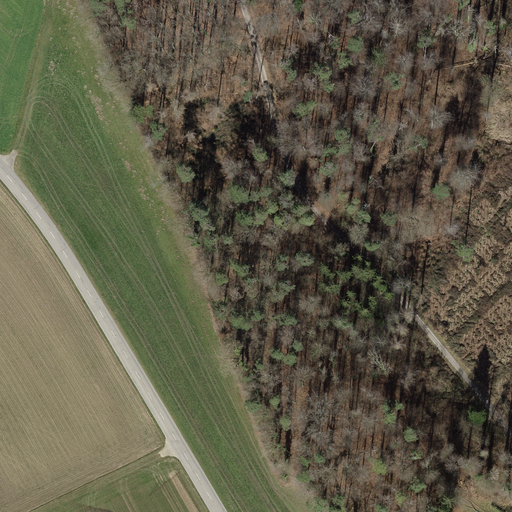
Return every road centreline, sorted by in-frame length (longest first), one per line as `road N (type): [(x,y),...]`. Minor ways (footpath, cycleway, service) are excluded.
road 1 (track): [(511,434),(294,180),(243,0)]
road 2 (tertiary): [(0,166),(66,255),(219,511)]
road 3 (track): [(7,174),(51,0)]
road 4 (track): [(180,446),(44,511)]
